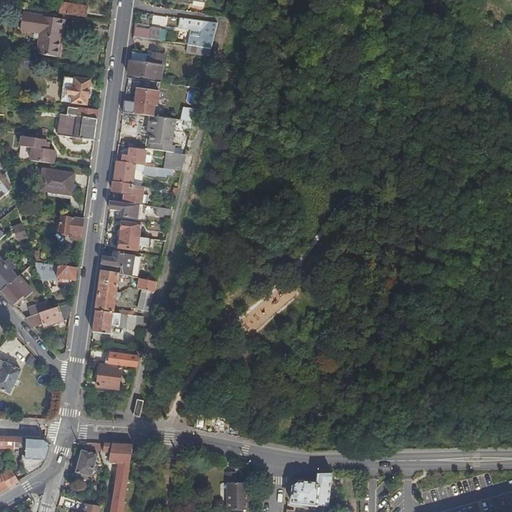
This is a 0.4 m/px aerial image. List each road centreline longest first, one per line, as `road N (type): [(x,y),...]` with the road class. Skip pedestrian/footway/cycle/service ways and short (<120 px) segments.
road 1 (track): [(122,7),(216,16),(221,23),(123,436)]
road 2 (tertiary): [(72,380),(123,0)]
road 3 (unclassified): [(511,459),(280,462)]
road 4 (unclassified): [(280,462),(65,431)]
